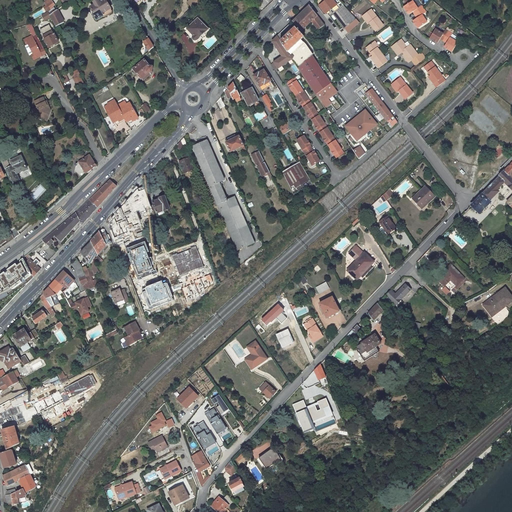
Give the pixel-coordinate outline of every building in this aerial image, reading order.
[(110,8),(104,0),(102,0),(99,2),(97,0),(94,2),(95,4),(90,7),(94,13),(93,14),(97,20),(102,16),(101,14),(110,8)] [(194,9),(204,0),(189,0),(188,2),(194,9)] [(332,0),(326,0),(319,6),(325,14),(337,5),(332,0)] [(55,5),(52,1),(46,5),(49,9),(53,6),(55,5)] [(404,6),(409,14),(414,11),(416,15),(424,9),(422,6),(418,9),(413,1),(404,6)] [(313,20),(322,31),(326,28),(309,6),(293,22),(302,30),(313,20)] [(344,6),(333,15),(343,29),(352,22),(354,25),(359,22),(348,10),(344,6)] [(112,11),(110,8),(101,14),(102,16),(103,17),(104,17),(111,13),(112,11)] [(372,8),(364,13),(369,21),(375,29),(383,24),(372,8)] [(418,28),(427,23),(422,15),(426,12),(424,9),(416,15),(418,18),(413,20),(418,28)] [(51,17),(52,20),(60,16),(57,10),(49,15),(50,17),(51,17)] [(55,25),(56,27),(64,22),(60,16),(52,20),(54,23),(55,25)] [(207,29),(197,18),(186,29),(192,35),(191,36),(191,37),(191,38),(191,39),(191,40),(192,41),(193,41),(194,41),(195,41),(196,41),(197,41),(205,33),(203,32),(207,29)] [(352,22),(343,29),(345,32),(354,25),(352,22)] [(291,32),(295,28),(296,28),(291,23),(277,37),(280,42),(284,38),(285,38),(287,36),(289,35),(289,34),(291,32)] [(329,84),(330,84),(326,78),(311,56),(312,55),(305,45),(301,40),(304,38),(295,28),(291,32),(289,34),(289,35),(287,36),(285,38),(284,38),(280,42),(292,59),(308,83),(316,95),(329,84)] [(431,37),(439,42),(442,37),(445,39),(450,31),(447,29),(444,33),(437,28),(431,37)] [(45,40),(49,48),(58,42),(56,37),(54,35),(52,31),(43,36),(45,40)] [(452,51),(459,41),(456,36),(450,31),(445,39),(448,42),(445,46),(452,51)] [(292,59),(277,37),(272,42),(281,55),(277,58),(278,59),(274,62),(278,69),(292,59)] [(31,55),(34,60),(46,54),(43,49),(40,51),(33,38),(25,42),(26,45),(28,44),(33,54),(31,55)] [(410,46),(404,38),(397,43),(403,51),(404,50),(412,60),(415,65),(424,58),(421,53),(414,43),(410,46)] [(153,47),(148,39),(143,42),(149,51),(153,47)] [(385,58),(374,43),(367,48),(373,57),(371,58),(378,69),(386,63),(383,59),(385,58)] [(395,45),(401,53),(403,51),(397,43),(395,45)] [(152,68),(150,67),(144,60),(144,61),(142,59),(139,62),(140,64),(136,67),(133,70),(141,79),(150,72),(152,73),(152,68)] [(444,76),(433,61),(427,65),(433,74),(431,76),(438,86),(445,81),(442,77),(444,76)] [(270,65),(274,72),(278,69),(274,62),(270,65)] [(265,85),(271,81),(264,70),(258,73),(257,73),(254,74),(254,76),(253,76),(260,87),(264,84),(265,85)] [(79,74),(72,77),(75,84),(82,81),(79,74)] [(292,90),(296,95),(303,91),(297,81),(298,80),(296,77),(287,83),(289,86),(291,90),(292,90)] [(415,95),(403,79),(395,85),(400,92),(407,101),(415,95)] [(228,89),(233,100),(235,99),(239,97),(240,96),(233,83),(228,89)] [(316,95),(325,109),(330,104),(327,100),(337,92),(330,84),(329,84),(316,95)] [(248,106),(258,101),(252,88),(241,93),(248,106)] [(372,89),(367,93),(389,124),(395,119),(372,89)] [(299,102),(301,106),(302,105),(304,108),(310,104),(308,101),(309,100),(303,91),(296,95),(299,101),(299,102)] [(268,108),(273,105),(266,94),(261,96),(268,108)] [(397,104),(403,99),(399,95),(394,99),(397,104)] [(221,97),(217,102),(220,109),(225,106),(221,97)] [(45,110),(44,108),(46,107),(45,103),(44,98),(33,102),(36,108),(31,110),(34,117),(43,121),(45,116),(46,116),(48,112),(45,110)] [(115,101),(105,107),(115,125),(126,120),(118,107),(115,101)] [(129,101),(118,107),(126,120),(129,125),(139,119),(129,101)] [(145,103),(141,105),(146,113),(150,110),(145,103)] [(304,108),(308,114),(307,114),(309,118),(310,118),(312,121),(318,117),(317,114),(318,113),(311,103),(310,104),(304,108)] [(226,108),(213,113),(218,123),(230,118),(226,108)] [(365,109),(344,126),(356,142),(378,125),(365,109)] [(253,115),(256,122),(267,117),(263,110),(253,115)] [(315,127),(317,131),(318,130),(320,133),(327,129),(325,126),(326,126),(319,116),(318,117),(312,121),(316,127),(315,127)] [(282,134),(291,129),(287,122),(278,127),(282,134)] [(323,140),(326,144),(326,143),(328,146),(335,142),(333,139),(334,139),(328,129),(327,129),(320,133),(324,140),(323,140)] [(226,143),(230,152),(241,147),(243,146),(239,137),(236,138),(235,135),(227,139),(228,141),(226,143)] [(308,142),(304,136),(297,140),(303,150),(304,149),(305,152),(312,149),(310,145),(311,145),(309,141),(308,142)] [(178,144),(180,149),(187,146),(184,138),(178,144)] [(192,147),(238,250),(254,243),(234,197),(227,200),(219,182),(224,180),(207,140),(192,147)] [(328,146),(332,152),(331,153),(334,156),(335,156),(336,159),(344,154),(336,141),(335,142),(328,146)] [(358,148),(353,151),(359,159),(365,154),(362,150),(360,152),(358,148)] [(306,156),(313,166),(320,161),(316,155),(317,154),(315,151),(314,152),(312,149),(305,152),(307,155),(306,156)] [(264,161),(259,151),(252,155),(257,165),(262,163),(261,162),(264,161)] [(23,161),(21,156),(10,161),(12,166),(10,166),(8,167),(2,154),(0,155),(0,158),(5,169),(6,168),(13,183),(19,180),(17,177),(16,174),(27,169),(23,161)] [(78,162),(86,173),(96,166),(89,155),(78,162)] [(184,173),(193,169),(189,158),(190,157),(189,155),(187,155),(182,157),(183,160),(179,161),(180,163),(183,170),(184,173)] [(28,159),(23,161),(27,169),(16,174),(17,177),(33,170),(28,159)] [(265,163),(265,162),(262,163),(257,165),(262,176),(263,175),(267,173),(269,172),(265,163)] [(290,186),(295,184),(298,188),(299,191),(312,183),(300,162),(282,172),(290,186)] [(511,179),(504,172),(471,205),(478,211),(488,201),(497,191),(496,190),(504,182),(511,189),(511,179)] [(115,185),(110,180),(87,204),(93,211),(106,199),(117,187),(115,185)] [(436,196),(426,186),(413,198),(421,207),(426,203),(427,204),(436,196)] [(387,191),(383,195),(387,201),(392,196),(387,191)] [(159,200),(153,202),(157,215),(171,210),(166,195),(159,197),(159,200)] [(139,198),(129,203),(134,214),(144,210),(139,198)] [(480,213),(490,203),(488,201),(478,211),(480,213)] [(75,218),(77,216),(82,224),(93,211),(87,204),(76,214),(53,234),(61,241),(77,224),(74,221),(76,219),(75,218)] [(388,233),(396,228),(388,216),(380,221),(388,233)] [(13,239),(20,234),(14,227),(10,230),(13,239)] [(91,242),(97,254),(96,256),(97,257),(98,254),(105,246),(109,253),(114,251),(111,242),(108,235),(106,234),(104,230),(102,229),(90,242),(91,242)] [(406,243),(408,247),(412,245),(404,232),(396,238),(401,246),(406,243)] [(52,242),(48,237),(43,241),(48,245),(52,242)] [(124,239),(115,241),(119,258),(128,255),(124,239)] [(91,242),(80,253),(90,265),(96,256),(97,254),(91,242)] [(179,246),(171,248),(176,265),(181,264),(182,268),(203,262),(201,254),(194,256),(193,252),(182,255),(179,246)] [(348,272),(357,280),(373,263),(364,254),(364,255),(355,248),(349,255),(357,263),(348,272)] [(27,255),(42,268),(47,262),(33,250),(27,255)] [(25,260),(33,278),(40,270),(42,268),(27,255),(25,256),(27,258),(25,260)] [(175,277),(169,257),(158,261),(162,273),(167,271),(169,279),(175,277)] [(0,312),(10,301),(33,278),(25,260),(24,258),(0,275),(0,312)] [(71,264),(76,270),(81,266),(76,260),(71,264)] [(451,264),(436,278),(444,286),(450,279),(457,286),(465,279),(451,264)] [(85,277),(87,282),(83,286),(85,291),(94,288),(93,286),(97,285),(95,279),(91,281),(90,278),(94,276),(92,271),(90,272),(89,269),(87,270),(86,267),(82,268),(82,269),(85,276),(85,277)] [(76,271),(79,278),(85,276),(82,269),(76,271)] [(64,296),(70,292),(67,288),(74,281),(63,271),(56,279),(63,286),(65,287),(66,289),(63,292),(62,292),(64,296)] [(85,277),(79,279),(81,285),(82,286),(83,286),(87,282),(85,277)] [(53,282),(60,289),(63,286),(56,279),(53,282)] [(49,287),(55,295),(57,292),(60,289),(53,282),(49,287)] [(391,290),(386,295),(395,306),(411,290),(405,284),(395,294),(391,290)] [(329,291),(326,285),(316,290),(319,297),(329,291)] [(440,290),(447,295),(449,291),(443,286),(440,290)] [(49,303),(55,301),(53,296),(55,295),(49,287),(43,294),(49,303)] [(116,299),(119,305),(126,302),(125,301),(128,299),(126,294),(123,296),(120,290),(118,287),(110,291),(114,300),(116,299)] [(492,299),(483,306),(489,315),(501,307),(500,306),(510,299),(504,289),(493,297),(495,298),(493,300),(492,299)] [(40,297),(48,310),(52,307),(49,303),(43,294),(40,297)] [(327,318),(339,311),(332,297),(319,304),(327,318)] [(92,306),(88,298),(76,304),(78,309),(82,316),(89,313),(87,309),(92,306)] [(278,303),(261,319),(267,326),(276,317),(282,323),(287,318),(281,312),(284,310),(278,303)] [(383,311),(378,304),(368,314),(373,321),(383,311)] [(32,318),(36,324),(47,317),(46,315),(48,314),(46,311),(44,312),(43,311),(38,313),(35,314),(36,315),(32,318)] [(309,334),(312,339),(314,341),(313,343),(315,346),(324,339),(322,336),(323,336),(318,328),(314,322),(306,328),(310,333),(309,334)] [(128,345),(139,340),(137,335),(139,334),(138,332),(138,331),(134,323),(121,330),(123,334),(125,332),(127,336),(125,338),(123,338),(125,343),(127,342),(128,345)] [(356,334),(361,330),(357,325),(352,330),(356,334)] [(35,329),(30,332),(31,333),(34,338),(39,336),(35,329)] [(24,330),(14,336),(24,352),(30,348),(27,343),(33,339),(34,338),(31,333),(27,335),(24,330)] [(281,347),(293,341),(288,330),(276,336),(281,347)] [(356,346),(365,360),(378,351),(376,347),(381,344),(375,334),(356,346)] [(244,360),(250,370),(266,359),(255,342),(246,347),(251,355),(244,360)] [(4,361),(9,368),(21,360),(20,359),(14,348),(10,351),(8,347),(0,352),(0,353),(1,356),(1,357),(0,359),(2,361),(4,361)] [(29,363),(25,356),(20,359),(21,360),(24,365),(29,363)] [(318,380),(325,377),(320,364),(314,370),(318,380)] [(63,371),(40,382),(44,392),(68,381),(63,371)] [(8,388),(19,382),(16,377),(13,372),(0,378),(0,397),(0,396),(0,387),(6,384),(8,388)] [(92,374),(63,390),(69,401),(98,385),(92,374)] [(307,390),(314,382),(313,379),(307,378),(301,384),(307,390)] [(270,398),(275,391),(269,385),(266,382),(260,389),(263,392),(266,394),(265,396),(267,397),(268,396),(270,398)] [(187,409),(199,398),(190,389),(179,399),(187,409)] [(64,403),(58,392),(34,405),(45,425),(65,414),(61,405),(64,403)] [(218,394),(210,399),(221,415),(229,410),(218,394)] [(10,400),(0,405),(0,426),(2,430),(14,426),(26,421),(20,403),(13,406),(10,400)] [(318,422),(333,413),(327,404),(323,406),(323,407),(314,413),(312,410),(307,413),(314,424),(318,422)] [(204,413),(215,434),(225,429),(214,408),(204,413)] [(164,418),(169,427),(174,425),(170,415),(164,418)] [(234,427),(241,436),(245,433),(240,425),(233,415),(230,418),(235,426),(234,427)] [(203,448),(215,442),(204,421),(192,427),(203,448)] [(14,426),(2,430),(4,440),(7,450),(19,444),(14,426)] [(167,445),(163,436),(162,436),(149,443),(153,451),(156,450),(157,452),(163,449),(162,447),(167,445)] [(252,453),(255,458),(272,447),(269,442),(252,453)] [(205,449),(210,459),(222,453),(216,443),(205,449)] [(282,461),(273,448),(259,458),(266,469),(275,463),(277,465),(282,461)] [(0,454),(4,468),(16,464),(12,450),(7,451),(0,453),(0,454)] [(21,456),(23,464),(30,460),(28,453),(21,456)] [(165,478),(172,474),(172,475),(181,470),(176,460),(160,469),(165,478)] [(199,472),(209,466),(206,460),(201,462),(200,460),(194,463),(199,472)] [(231,476),(236,470),(231,461),(225,468),(225,471),(231,476)] [(269,472),(277,466),(277,465),(275,463),(266,469),(269,472)] [(36,487),(26,465),(3,477),(7,486),(21,479),(24,485),(23,489),(26,494),(26,493),(36,487)] [(145,477),(148,482),(157,477),(154,472),(145,477)] [(240,478),(229,484),(233,492),(235,491),(243,487),(244,487),(240,478)] [(119,499),(127,496),(128,497),(136,494),(132,482),(116,488),(119,499)] [(182,485),(169,493),(175,504),(186,499),(184,494),(186,493),(182,485)] [(12,504),(18,504),(17,499),(27,496),(26,493),(26,494),(23,489),(13,493),(11,494),(12,504)] [(217,511),(222,511),(228,506),(220,498),(212,507),(216,511),(217,511)] [(206,503),(205,510),(207,511),(214,511),(216,511),(212,507),(206,503)]
